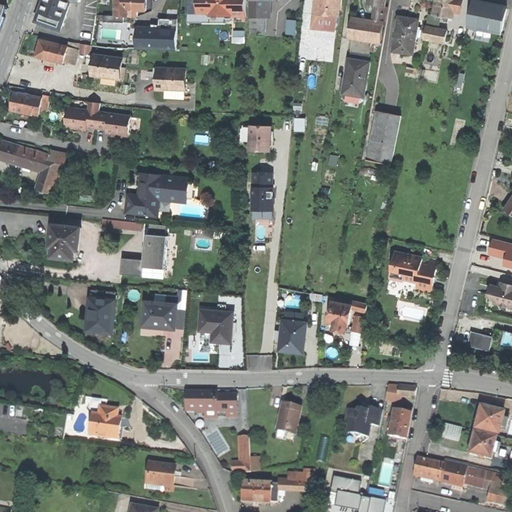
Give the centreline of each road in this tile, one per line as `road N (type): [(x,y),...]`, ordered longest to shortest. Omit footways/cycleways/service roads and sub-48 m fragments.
road 1 (residential): [(511,46),(432,377)]
road 2 (tertiary): [(139,377),(432,377)]
road 3 (tertiary): [(0,277),(77,351),(139,377)]
road 4 (residential): [(139,377),(198,444),(226,511)]
road 5 (residential): [(432,377),(404,494)]
